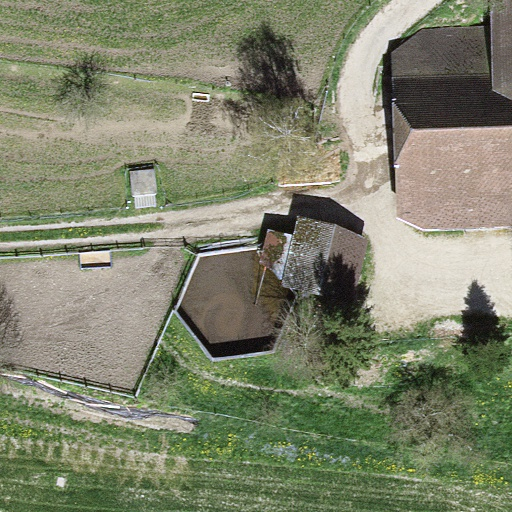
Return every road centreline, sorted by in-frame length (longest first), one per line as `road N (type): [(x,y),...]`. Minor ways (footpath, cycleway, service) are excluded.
road 1 (track): [(0,243),(325,215),(443,249),(511,259)]
road 2 (track): [(370,228),(352,89),(384,25),(413,0)]
